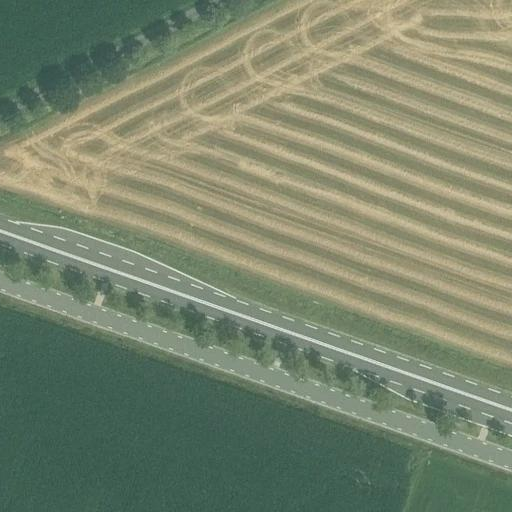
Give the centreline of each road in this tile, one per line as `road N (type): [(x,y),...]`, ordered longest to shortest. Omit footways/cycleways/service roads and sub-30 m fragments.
road 1 (unclassified): [(511,460),(0,281)]
road 2 (primary): [(511,412),(0,233)]
